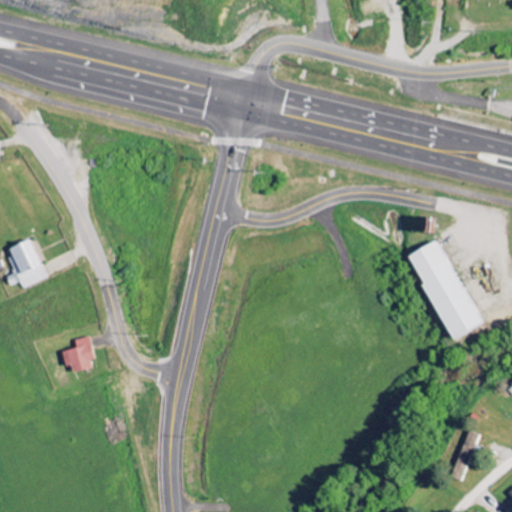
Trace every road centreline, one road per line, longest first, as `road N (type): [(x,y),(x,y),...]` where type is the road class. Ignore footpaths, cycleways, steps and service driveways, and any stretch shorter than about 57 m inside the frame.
road 1 (trunk): [(511,150),(0,21)]
road 2 (trunk): [(0,56),(511,178)]
road 3 (secondary): [(172,511),(179,414),(245,116)]
road 4 (tertiary): [(245,116),(261,57),(280,47),(419,79),(511,65)]
road 5 (residential): [(187,380),(129,356),(82,225),(29,135)]
